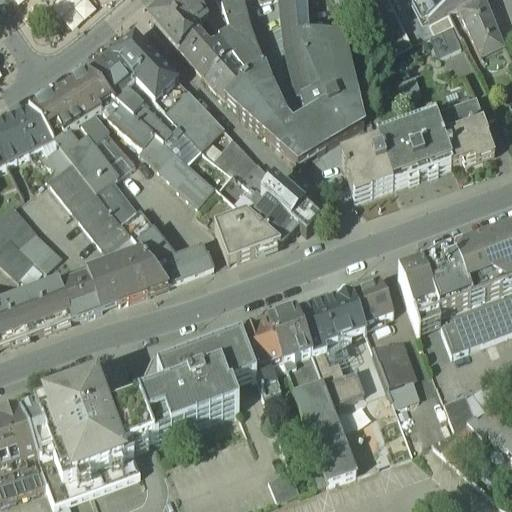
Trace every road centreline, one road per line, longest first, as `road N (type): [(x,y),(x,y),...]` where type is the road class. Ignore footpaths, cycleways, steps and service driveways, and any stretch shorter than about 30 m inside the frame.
road 1 (tertiary): [(511,195),(0,389)]
road 2 (residential): [(41,78),(144,0)]
